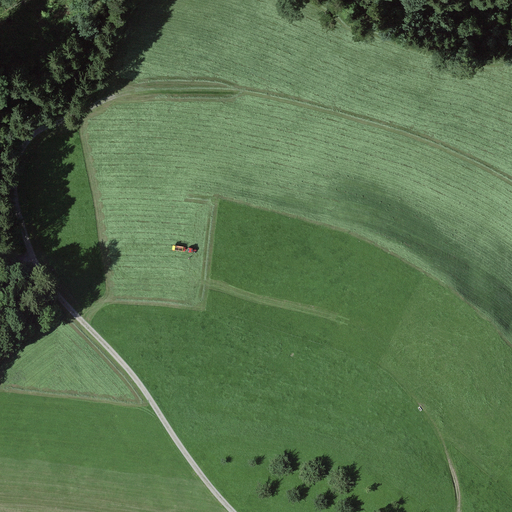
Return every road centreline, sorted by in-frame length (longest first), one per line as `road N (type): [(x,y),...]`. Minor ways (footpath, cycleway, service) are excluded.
road 1 (track): [(0,254),(33,260),(133,371),(233,511)]
road 2 (track): [(33,260),(15,171),(39,130),(126,92),(237,88)]
